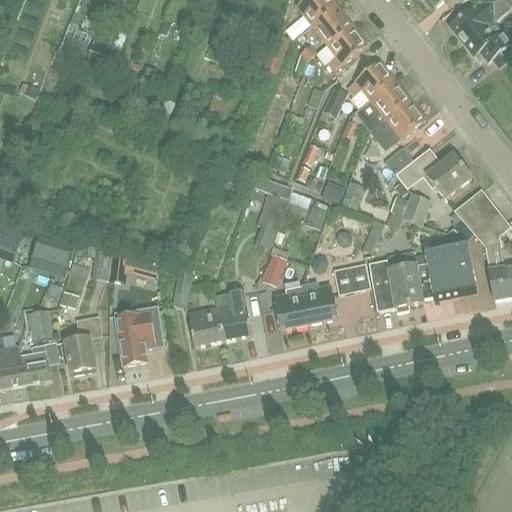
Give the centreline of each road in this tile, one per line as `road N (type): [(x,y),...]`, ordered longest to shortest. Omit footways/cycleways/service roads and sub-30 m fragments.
road 1 (tertiary): [(0,442),(511,340)]
road 2 (residential): [(511,177),(374,0)]
